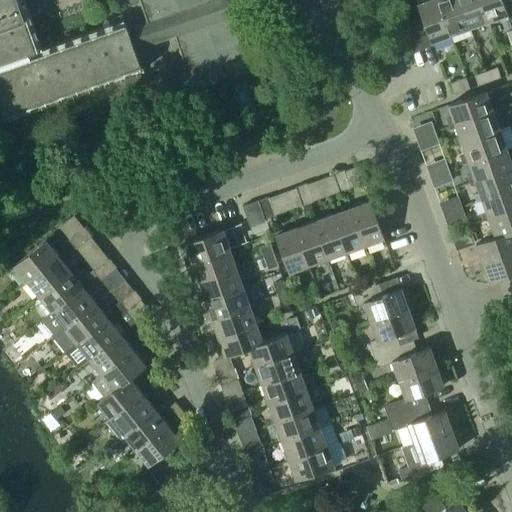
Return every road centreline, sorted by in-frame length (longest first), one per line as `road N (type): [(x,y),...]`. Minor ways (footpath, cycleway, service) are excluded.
road 1 (residential): [(236,511),(191,364),(126,236),(138,223),(382,130)]
road 2 (residential): [(453,312),(382,130)]
road 3 (residential): [(511,469),(453,312)]
road 4 (residential): [(382,130),(329,40),(320,0)]
